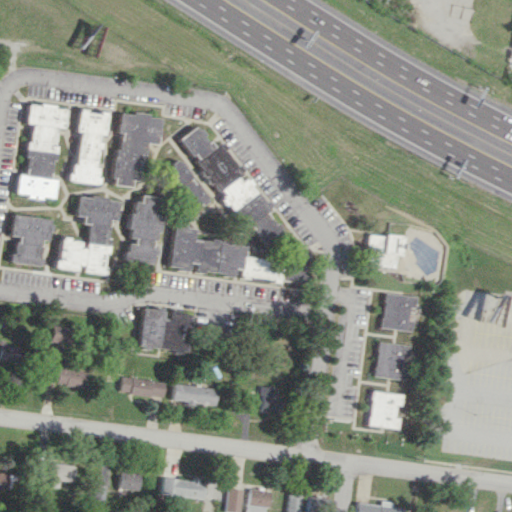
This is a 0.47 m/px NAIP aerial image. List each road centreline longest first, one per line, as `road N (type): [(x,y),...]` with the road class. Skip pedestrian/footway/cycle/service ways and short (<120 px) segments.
road 1 (residential): [(511,484),(0,415)]
road 2 (residential): [(9,80),(31,76),(219,104),(326,235),(332,253),(325,313)]
road 3 (motorway): [(203,0),(373,107),(511,180)]
road 4 (residential): [(325,313),(154,289),(107,302),(0,287)]
road 5 (motorway): [(511,130),(286,0)]
road 6 (residential): [(325,313),(306,455)]
